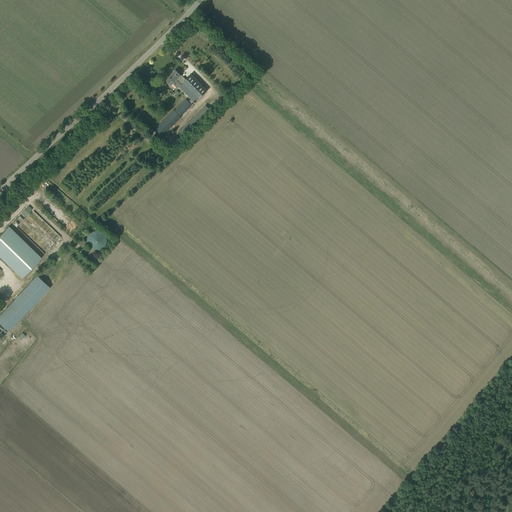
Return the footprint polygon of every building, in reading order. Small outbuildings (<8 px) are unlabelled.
[(169,76),(170,77),(166,80),(171,85),(173,83),(177,88),(179,86),(190,97),(189,98),(190,99),(189,101),(191,103),(194,101),(195,102),(207,90),(195,77),(194,78),(191,74),(185,79),(181,75),(176,70),(169,76)] [(154,129),(162,137),(182,116),(181,116),(192,105),(186,99),(175,110),(174,109),(154,129)] [(172,146),(175,149),(188,136),(212,111),(213,112),(221,105),(217,101),(210,108),(206,105),(182,130),(185,133),(172,146)] [(22,213),(25,216),(32,209),(28,206),(22,213)] [(49,249),(60,237),(33,210),(24,219),(26,222),(24,224),(49,249)] [(12,223),(16,226),(22,218),(18,215),(12,223)] [(41,257),(9,226),(0,234),(0,256),(21,278),(41,257)] [(87,240),(87,241),(87,242),(87,243),(87,244),(88,244),(88,245),(89,246),(89,247),(90,247),(90,248),(91,248),(92,249),(93,249),(94,250),(95,250),(96,250),(97,250),(98,250),(99,250),(100,249),(101,249),(102,248),(103,248),(103,247),(104,247),(104,246),(105,245),(105,244),(106,244),(106,243),(106,242),(106,241),(106,240),(106,239),(106,238),(106,237),(105,236),(105,235),(104,234),(103,233),(102,232),(101,232),(101,231),(100,231),(99,231),(98,231),(97,231),(96,231),(95,231),(94,231),(93,231),(92,231),(92,232),(91,232),(90,233),(89,234),(89,235),(88,235),(88,236),(87,237),(87,238),(87,239),(87,240)] [(0,314),(0,323),(8,331),(50,287),(37,275),(0,314)]
